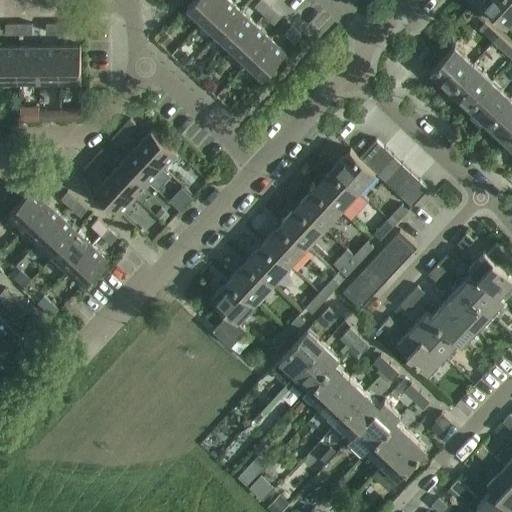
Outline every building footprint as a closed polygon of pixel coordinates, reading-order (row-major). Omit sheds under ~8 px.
[(193,0),(188,6),(201,18),(202,19),(220,0),(193,0)] [(231,0),(220,0),(202,19),(215,31),(216,32),(217,33),(240,8),(239,7),(238,7),(231,0)] [(265,0),(259,0),(255,5),(264,13),(271,5),(265,0)] [(511,0),(483,0),(482,2),(507,25),(511,19),(511,0)] [(271,5),(264,13),(266,14),(267,15),(275,23),(282,16),(273,7),(272,6),(271,5)] [(240,8),(217,33),(229,45),(231,46),(231,47),(255,22),(253,20),(252,19),(240,8)] [(479,27),(495,41),(501,35),(486,21),(479,27)] [(20,22),(7,22),(7,33),(20,33),(20,22)] [(20,22),(20,33),(27,33),(33,33),(34,22),(20,22)] [(255,22),(231,47),(244,58),(246,60),(247,62),(257,51),(270,37),(269,35),(268,34),(255,22)] [(48,32),(62,32),(61,23),(48,23),(48,32)] [(61,23),(62,32),(74,32),(74,23),(61,23)] [(285,33),(295,42),(302,34),(292,25),(285,33)] [(165,30),(158,38),(166,45),(172,37),(165,30)] [(449,31),(442,39),(450,46),(456,38),(449,31)] [(509,54),(511,51),(511,45),(501,35),(495,41),(509,54)] [(257,51),(247,62),(248,63),(263,77),(286,52),(270,37),(257,51)] [(0,45),(0,79),(20,80),(20,79),(20,74),(20,70),(20,69),(20,67),(20,66),(20,46),(0,45)] [(22,46),(20,46),(20,66),(20,67),(20,69),(20,70),(20,74),(20,79),(20,80),(21,80),(23,80),(40,79),(40,45),(23,46),(22,46)] [(42,45),(40,45),(40,79),(41,79),(42,79),(61,79),(61,45),(44,45),(42,45)] [(62,45),(61,45),(61,79),(62,79),(66,79),(82,79),(82,73),(81,45),(65,45),(62,45)] [(443,60),(432,71),(450,88),(473,62),(456,46),(453,48),(452,49),(443,60)] [(186,51),(179,59),(187,66),(194,58),(186,51)] [(473,62),(450,88),(451,88),(453,90),(468,104),(491,79),(475,64),(474,63),(473,62)] [(200,67),(196,70),(198,76),(203,77),(207,73),(206,68),(200,67)] [(491,79),(468,104),(469,105),(470,107),(487,122),(510,97),(493,81),(493,80),(491,79)] [(510,97),(487,122),(487,123),(488,124),(505,139),(511,132),(511,98),(510,97)] [(71,107),(61,107),(61,109),(61,119),(71,119),(71,107)] [(39,109),(29,109),(29,119),(39,119),(39,109)] [(50,109),(39,109),(39,119),(50,119),(50,109)] [(131,118),(122,128),(129,134),(138,124),(131,118)] [(122,128),(113,137),(120,144),(129,134),(122,128)] [(139,142),(163,166),(177,151),(152,128),(139,142)] [(374,140),(361,155),(370,164),(386,146),(377,137),(374,140)] [(125,157),(149,181),(163,166),(139,142),(125,157)] [(386,146),(370,164),(378,171),(378,172),(395,154),(386,146)] [(334,166),(360,190),(378,171),(370,164),(361,155),(352,147),(334,166)] [(103,148),(94,157),(102,164),(102,163),(110,154),(103,148)] [(395,154),(378,172),(387,180),(403,162),(395,154)] [(94,157),(85,167),(92,174),(102,164),(94,157)] [(111,172),(136,195),(149,181),(125,157),(111,172)] [(403,162),(387,180),(395,188),(412,170),(403,162)] [(317,184),(343,209),(360,190),(334,166),(317,184)] [(412,170),(395,188),(404,196),(420,178),(412,170)] [(52,187),(58,180),(48,171),(42,178),(52,187)] [(96,188),(121,211),(136,195),(111,172),(96,188)] [(195,178),(186,187),(193,193),(201,184),(195,178)] [(420,178),(404,196),(413,204),(430,187),(420,178)] [(300,203),(326,227),(343,209),(317,184),(300,203)] [(32,188),(9,212),(24,226),(30,220),(36,214),(47,202),(46,200),(44,199),(32,188)] [(62,197),(71,205),(78,198),(69,190),(62,197)] [(82,215),(88,208),(78,198),(71,205),(82,215)] [(30,220),(24,226),(25,226),(37,238),(38,239),(40,240),(62,216),(62,215),(60,214),(47,202),(36,214),(30,220)] [(283,221),(309,246),(326,227),(300,203),(283,221)] [(402,203),(389,217),(395,224),(409,209),(402,203)] [(162,207),(155,214),(163,222),(170,214),(162,207)] [(62,216),(40,240),(55,254),(77,230),(62,216)] [(375,232),(382,238),(395,224),(389,217),(375,232)] [(92,224),(102,234),(108,227),(98,218),(92,224)] [(266,239),(292,264),(309,246),(283,221),(266,239)] [(111,243),(118,236),(108,227),(102,234),(111,243)] [(392,238),(410,255),(418,246),(415,242),(401,229),(392,238)] [(77,230),(55,254),(70,268),(92,243),(77,230)] [(458,242),(466,249),(475,239),(467,232),(458,242)] [(384,247),(402,263),(410,255),(392,238),(384,247)] [(247,259),(275,283),(292,264),(266,239),(247,259)] [(348,248),(361,261),(375,246),(368,239),(355,254),(348,247),(348,248)] [(496,241),(490,247),(502,259),(508,253),(496,241)] [(92,243),(70,268),(85,282),(108,258),(92,243)] [(376,255),(394,272),(402,263),(384,247),(376,255)] [(334,262),(347,275),(361,261),(348,248),(334,262)] [(511,273),(485,249),(470,265),(474,270),(505,298),(506,297),(511,290),(511,273)] [(447,254),(438,264),(446,271),(455,261),(447,254)] [(368,264),(386,280),(394,272),(376,255),(368,264)] [(230,277),(257,301),(275,283),(247,259),(230,277)] [(17,264),(9,273),(24,287),(32,278),(17,264)] [(360,272),(378,289),(386,280),(368,264),(366,266),(360,272)] [(438,264),(430,273),(437,280),(446,271),(438,264)] [(472,271),(460,285),(491,313),(505,298),(474,270),(473,271),(472,271)] [(352,281),(369,298),(378,289),(360,272),(352,281)] [(334,276),(307,306),(313,312),(340,282),(334,276)] [(213,296),(229,312),(229,311),(239,321),(257,301),(230,277),(213,296)] [(344,290),(361,306),(369,298),(352,281),(344,290)] [(419,284),(410,294),(417,301),(426,291),(419,284)] [(446,300),(476,328),(491,313),(460,285),(446,300)] [(0,292),(0,297),(7,304),(14,297),(5,288),(0,292)] [(410,294),(401,303),(409,310),(417,301),(410,294)] [(44,295),(37,302),(38,302),(52,316),(59,309),(44,295)] [(17,314),(24,307),(14,297),(7,304),(17,314)] [(432,315),(432,316),(458,339),(462,344),(463,343),(476,328),(446,300),(433,314),(432,315)] [(332,322),(339,315),(329,306),(322,313),(332,322)] [(427,311),(413,326),(444,354),(458,339),(432,316),(432,315),(433,314),(428,310),(427,311)] [(214,328),(232,344),(247,328),(239,321),(229,311),(229,312),(214,328)] [(299,313),(286,328),(293,334),(306,320),(299,313)] [(0,315),(0,342),(13,328),(0,315)] [(390,315),(381,325),(389,332),(398,322),(390,315)] [(28,324),(38,333),(45,326),(35,316),(28,324)] [(351,326),(344,334),(353,342),(359,333),(351,326)] [(411,328),(399,342),(429,370),(441,357),(443,355),(444,354),(413,326),(413,327),(411,328)] [(309,327),(280,359),(273,367),(274,368),(278,372),(283,378),(288,381),(289,382),(296,374),(326,343),(309,327)] [(13,328),(0,342),(0,362),(5,368),(28,343),(13,328)] [(272,343),(279,349),(293,334),(286,328),(272,343)] [(359,333),(353,342),(362,351),(370,343),(359,333)] [(326,343),(296,374),(310,387),(336,361),(340,356),(326,343)] [(374,361),(384,371),(391,362),(381,354),(374,361)] [(336,361),(310,387),(306,392),(322,407),(352,375),(336,361)] [(482,361),(476,367),(484,375),(490,369),(483,362),(482,361)] [(391,362),(384,371),(393,379),(400,371),(391,362)] [(352,375),(322,407),(338,421),(367,390),(352,375)] [(405,390),(414,399),(422,391),(412,382),(405,390)] [(367,390),(338,421),(352,434),(381,403),(367,390)] [(424,407),(431,400),(422,391),(414,399),(424,407)] [(352,434),(348,439),(348,440),(362,452),(363,453),(368,448),(396,417),(401,413),(386,399),(385,399),(381,403),(352,434)] [(443,411),(435,419),(437,420),(445,427),(445,428),(453,420),(443,411)] [(396,417),(368,448),(369,449),(384,463),(412,433),(397,418),(396,417)] [(437,420),(431,426),(439,433),(445,427),(437,420)] [(384,463),(375,473),(390,488),(428,447),(412,433),(384,463)] [(475,450),(485,460),(492,452),(483,442),(475,450)] [(501,460),(492,452),(485,460),(494,468),(501,460)] [(511,456),(501,469),(511,478),(511,456)] [(247,465),(236,477),(240,481),(246,487),(258,474),(247,465)] [(487,483),(487,484),(491,488),(511,507),(511,478),(501,469),(490,481),(487,483)] [(451,485),(461,494),(468,486),(459,477),(451,485)] [(451,485),(447,490),(454,497),(456,499),(461,494),(451,485)] [(477,495),(468,486),(461,494),(470,502),(477,495)] [(511,511),(511,507),(491,488),(477,504),(480,507),(481,508),(485,511),(511,511)] [(280,493),(267,506),(273,511),(280,511),(290,502),(280,493)] [(439,497),(432,505),(439,511),(443,511),(449,506),(440,497),(439,497)]
